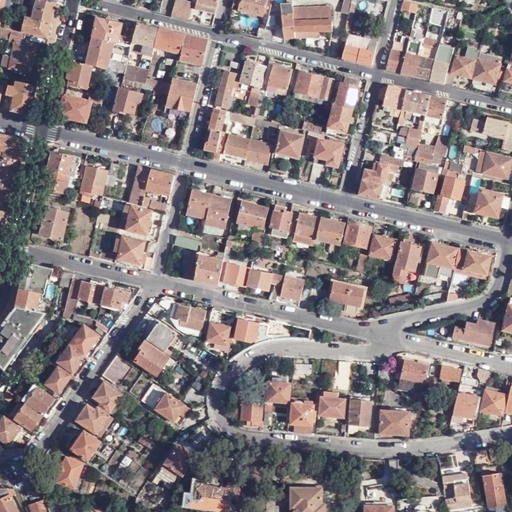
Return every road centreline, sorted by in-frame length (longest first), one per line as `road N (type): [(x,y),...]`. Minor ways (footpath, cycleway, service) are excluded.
road 1 (residential): [(511,432),(384,450),(245,434),(219,411),(220,383),(250,354),(302,346),(368,352)]
road 2 (residential): [(15,474),(156,280)]
road 3 (residential): [(156,280),(368,332)]
road 4 (residential): [(368,332),(483,302),(509,244)]
road 5 (residential): [(341,203),(507,243)]
road 6 (residential): [(184,164),(341,203)]
road 7 (residential): [(375,75),(219,35)]
road 8 (residential): [(219,35),(76,0)]
road 9 (residential): [(42,131),(184,164)]
road 10 (residential): [(17,248),(156,280)]
road 11 (residential): [(511,107),(375,75)]
road 12 (secondary): [(42,131),(75,0)]
road 13 (residential): [(184,164),(219,35)]
road 14 (residential): [(382,335),(511,367)]
road 15 (residential): [(375,75),(341,203)]
